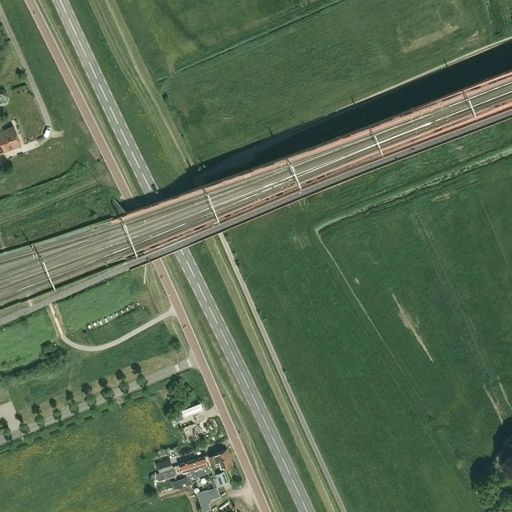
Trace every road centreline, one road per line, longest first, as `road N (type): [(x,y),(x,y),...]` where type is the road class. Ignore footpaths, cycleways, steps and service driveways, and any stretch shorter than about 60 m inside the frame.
road 1 (secondary): [(308,511),(61,0)]
road 2 (unclassified): [(199,359),(28,0)]
road 3 (unclassified): [(200,189),(341,511)]
road 4 (unclassified): [(0,440),(199,359)]
road 5 (unclassified): [(265,511),(199,359)]
